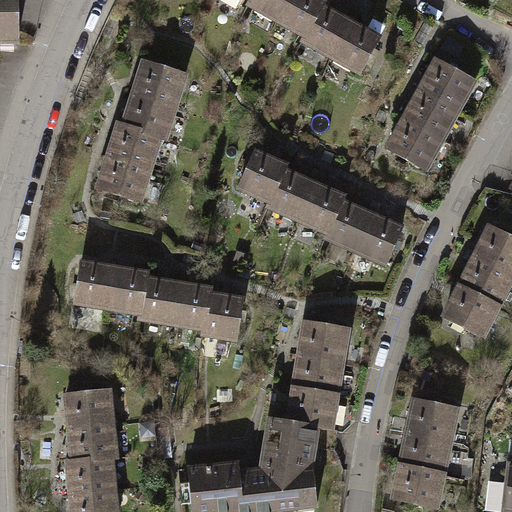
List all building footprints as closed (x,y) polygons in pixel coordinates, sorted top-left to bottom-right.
[(0,0),(0,41),(15,41),(14,0),(0,0)] [(248,4),(277,20),(287,0),(250,0),(251,0),(248,4)] [(323,2),(319,0),(287,0),(277,20),(305,35),(321,7),(323,2)] [(302,41),(330,56),(349,22),(321,7),(305,35),(302,41)] [(379,39),(349,22),(330,56),(360,73),(379,39)] [(436,60),(419,91),(457,112),(474,81),(436,60)] [(145,62),(124,127),(159,138),(163,140),(184,75),(145,62)] [(419,91),(403,120),(441,140),(457,112),(419,91)] [(425,170),(441,140),(403,120),(387,150),(425,170)] [(138,202),(159,138),(124,127),(118,125),(97,189),(138,202)] [(239,189),(268,202),(282,171),(284,165),(256,153),(239,189)] [(266,206),(296,220),(312,185),(282,171),(268,202),(266,206)] [(342,198),(312,185),(296,220),(326,233),(340,202),(342,198)] [(324,237),(355,251),(370,215),(340,202),(326,233),(324,237)] [(400,229),(370,215),(355,251),(384,264),(400,229)] [(511,238),(489,227),(474,258),(511,277),(511,275),(511,238)] [(474,258),(459,287),(497,305),(511,277),(474,258)] [(72,301),(107,307),(114,268),(79,262),(72,301)] [(146,274),(114,268),(107,307),(139,313),(145,280),(146,274)] [(138,317),(170,323),(176,285),(145,280),(139,313),(138,317)] [(209,291),(176,285),(170,323),(202,329),(208,295),(209,291)] [(483,334),(497,305),(459,287),(445,316),(483,334)] [(242,301),(208,295),(202,329),(201,333),(235,339),(242,301)] [(304,322),(299,357),(341,363),(347,329),(304,322)] [(299,357),(294,389),(336,395),(341,363),(299,357)] [(331,429),(336,395),(294,389),(288,422),(317,427),(331,429)] [(65,395),(68,429),(111,424),(108,391),(65,395)] [(415,400),(408,434),(449,442),(456,409),(415,400)] [(311,463),(317,427),(288,422),(268,419),(260,471),(238,472),(236,464),(189,468),(191,511),(274,511),(275,511),(316,506),(311,463)] [(115,458),(111,424),(68,429),(71,462),(109,459),(115,458)] [(442,475),(449,442),(408,434),(401,467),(442,475)] [(66,463),(70,496),(112,492),(109,459),(71,462),(66,463)] [(435,508),(442,475),(401,467),(394,499),(435,508)] [(113,511),(112,492),(70,496),(71,511),(113,511)]
